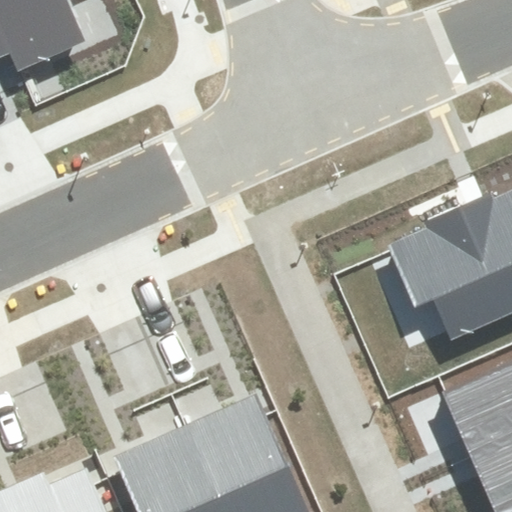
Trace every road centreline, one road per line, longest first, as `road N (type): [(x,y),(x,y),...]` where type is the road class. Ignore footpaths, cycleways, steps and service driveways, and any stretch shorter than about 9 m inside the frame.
road 1 (residential): [(0,252),(316,113)]
road 2 (residential): [(316,113),(511,30)]
road 3 (residential): [(316,113),(264,0)]
